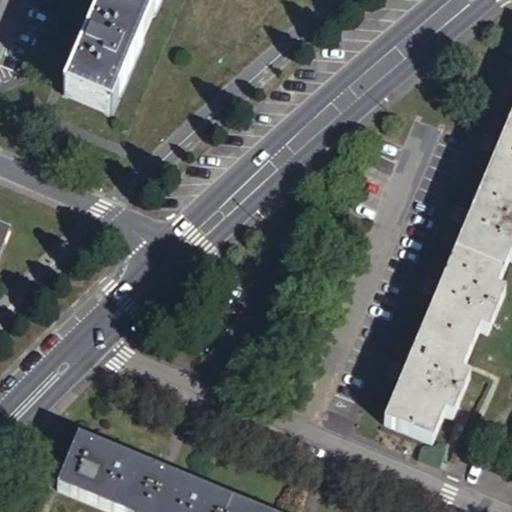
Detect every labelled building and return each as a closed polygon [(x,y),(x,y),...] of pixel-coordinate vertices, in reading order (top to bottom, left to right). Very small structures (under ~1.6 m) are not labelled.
[(66,94),(112,114),(159,0),(105,0),(88,41),(80,38),(72,54),(81,58),(66,94)] [(403,382),(385,426),(397,431),(511,156),(511,121),(505,139),(499,154),(474,212),(469,226),(444,284),(439,296),(409,368),(403,382)] [(499,154),(505,139),(498,135),(491,151),(499,154)] [(511,156),(397,431),(432,446),(445,417),(453,421),(471,378),(463,375),(480,334),(488,337),(506,295),(498,292),(511,262),(511,156)] [(469,226),(474,212),(467,209),(461,223),(469,226)] [(439,296),(444,284),(437,280),(432,293),(439,296)] [(403,382),(409,368),(402,365),(395,379),(403,382)] [(58,491),(109,511),(252,511),(164,475),(80,440),(58,491)]
